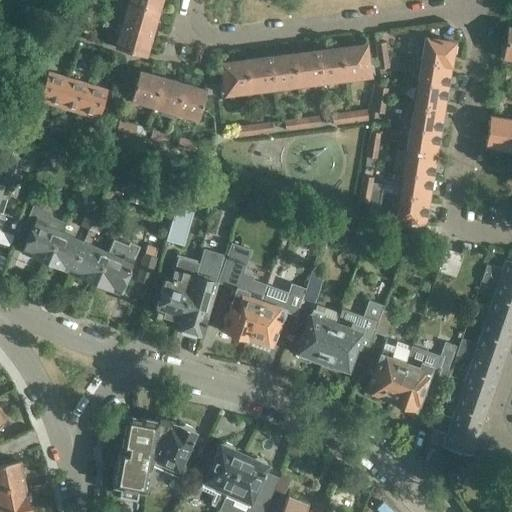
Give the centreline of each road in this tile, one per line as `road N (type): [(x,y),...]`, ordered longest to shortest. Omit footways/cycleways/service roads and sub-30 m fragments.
road 1 (residential): [(472,0),(467,8),(204,44),(188,33),(191,0)]
road 2 (residential): [(429,511),(361,446),(323,422),(143,367)]
road 3 (residential): [(511,237),(452,227),(486,0)]
road 4 (residential): [(143,367),(0,306)]
road 5 (residential): [(0,339),(72,460)]
road 6 (residential): [(72,460),(104,388),(143,367)]
